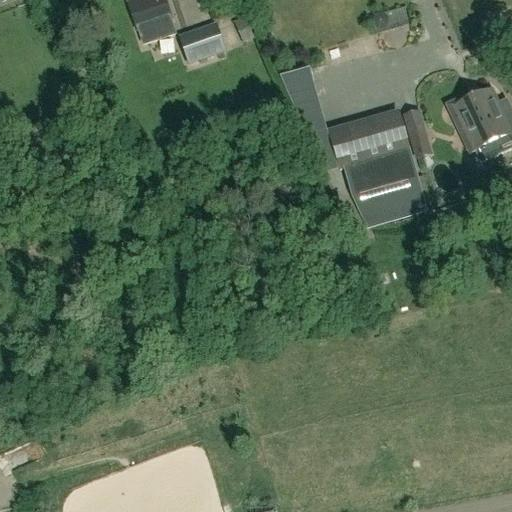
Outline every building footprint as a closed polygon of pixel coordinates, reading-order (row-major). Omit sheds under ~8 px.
[(146,0),(129,6),(133,19),(138,32),(139,31),(142,39),(144,47),(159,41),(175,36),(172,29),(169,21),(171,21),(167,8),(164,0),(146,0)] [(215,28),(204,32),(208,45),(213,57),(224,53),(220,40),(215,28)] [(327,51),(332,68),(376,55),(371,38),(327,51)] [(511,135),(511,113),(507,102),(497,106),(496,104),(477,113),(472,102),(454,110),(478,161),(501,151),(500,149),(511,142),(511,140),(510,137),(511,136),(511,135)] [(419,113),(405,117),(412,139),(425,135),(419,113)] [(354,133),(330,140),(339,171),(363,164),(364,165),(410,151),(400,119),(354,132),(354,133)]
